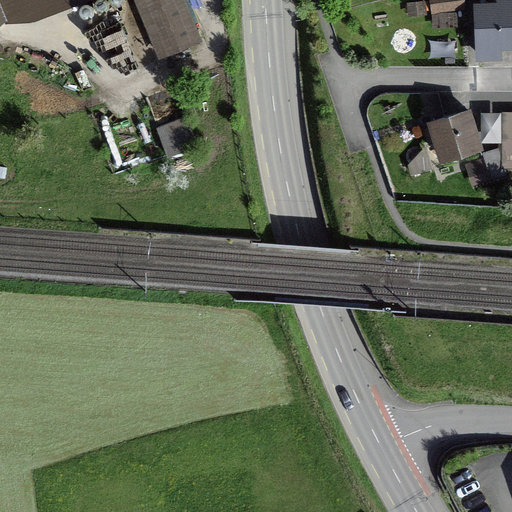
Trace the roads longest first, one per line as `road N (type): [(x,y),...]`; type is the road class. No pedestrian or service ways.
road 1 (secondary): [(265,0),(274,109),(300,239),(348,381),(380,445)]
road 2 (unknown): [(0,12),(19,27),(100,40),(180,97)]
road 3 (residential): [(343,82),(511,82)]
road 4 (residential): [(380,445),(436,427),(511,425)]
